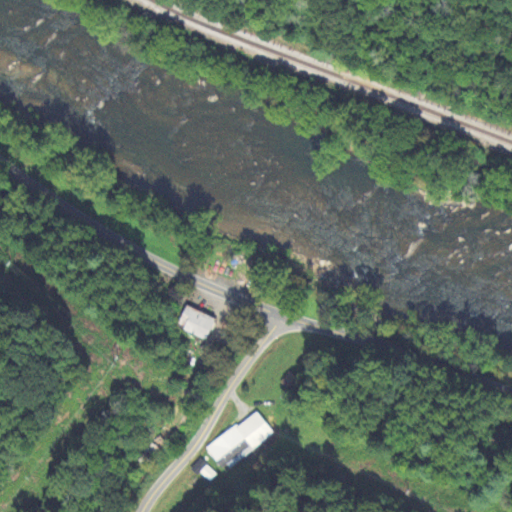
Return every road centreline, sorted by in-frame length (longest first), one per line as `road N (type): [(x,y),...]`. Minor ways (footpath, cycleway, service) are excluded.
road 1 (tertiary): [(281,316),(165,267),(0,161)]
road 2 (tertiary): [(511,392),(415,352),(281,316)]
road 3 (tertiary): [(141,511),(281,316)]
